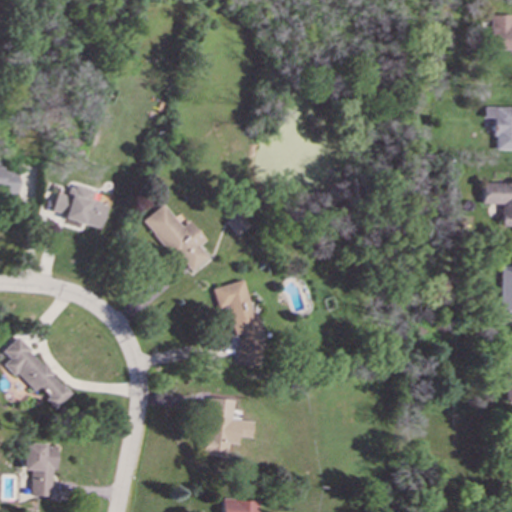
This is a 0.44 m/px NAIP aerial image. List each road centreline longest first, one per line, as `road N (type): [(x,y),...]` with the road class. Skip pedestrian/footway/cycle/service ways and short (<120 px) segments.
road 1 (residential): [(117,511),(138,387),(129,346),(113,323)]
road 2 (residential): [(113,323),(64,292),(0,285)]
